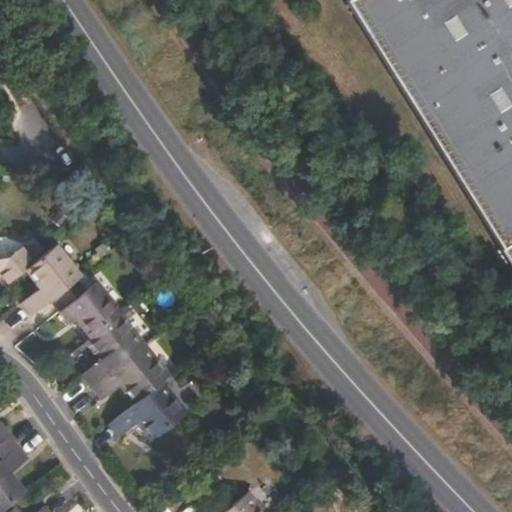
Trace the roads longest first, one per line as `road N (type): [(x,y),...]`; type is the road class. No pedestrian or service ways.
road 1 (tertiary): [(474,511),(217,219),(64,0)]
road 2 (residential): [(0,357),(122,511)]
